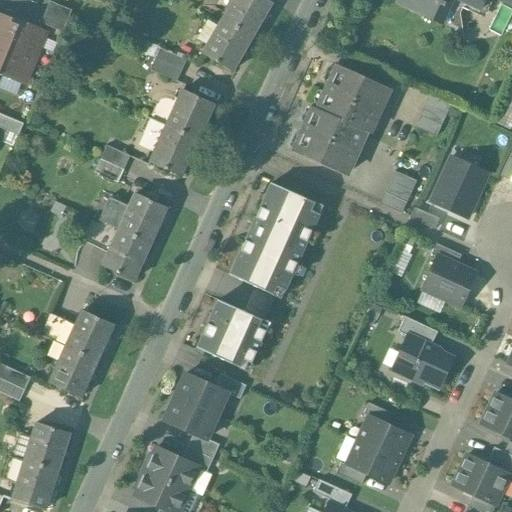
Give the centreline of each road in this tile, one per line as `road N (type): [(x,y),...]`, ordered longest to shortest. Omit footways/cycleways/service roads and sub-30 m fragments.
road 1 (residential): [(317,0),(85,511)]
road 2 (residential): [(511,269),(408,511)]
